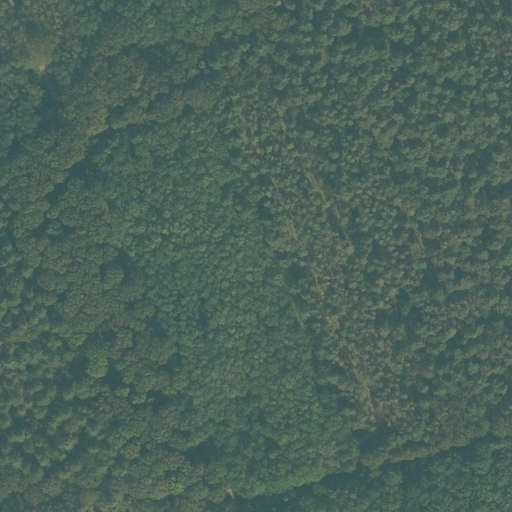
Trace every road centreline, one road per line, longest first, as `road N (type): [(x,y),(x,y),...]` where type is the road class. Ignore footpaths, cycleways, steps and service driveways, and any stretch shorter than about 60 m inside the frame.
road 1 (track): [(11,0),(233,502)]
road 2 (track): [(233,502),(511,431)]
road 3 (track): [(233,502),(0,481)]
